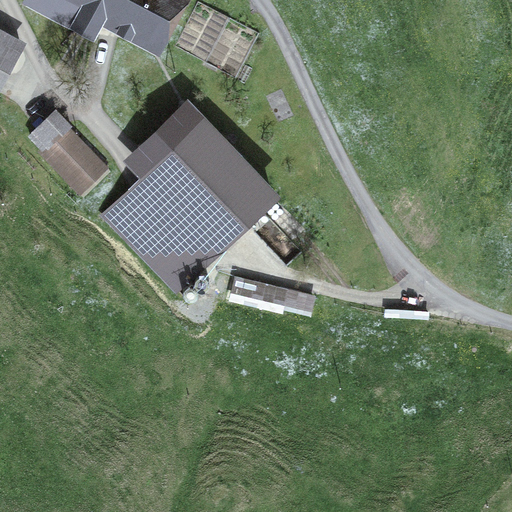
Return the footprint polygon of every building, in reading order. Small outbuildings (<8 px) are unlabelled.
[(26,0),(23,6),(92,43),(107,16),(160,44),(183,0),(26,0)] [(0,86),(21,47),(0,35),(0,86)] [(109,175),(71,135),(74,132),(59,117),(36,139),(49,152),(43,157),(83,200),(109,175)] [(271,195),(203,123),(106,215),(173,287),(271,195)] [(195,286),(200,288),(206,286),(208,281),(206,276),(201,273),(196,275),(193,280),(195,286)] [(184,296),(189,298),(195,296),(197,291),(194,285),(189,283),(184,286),(182,291),(184,296)]
